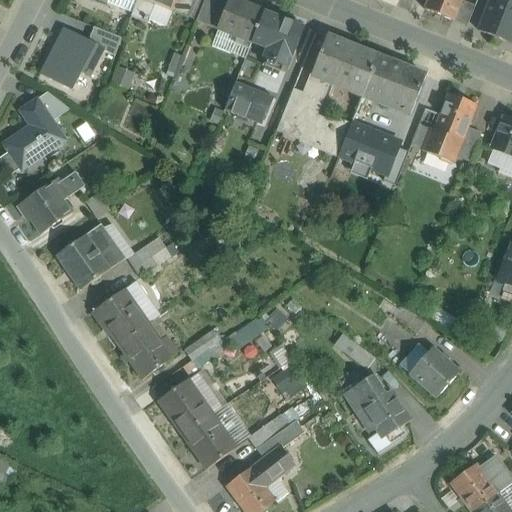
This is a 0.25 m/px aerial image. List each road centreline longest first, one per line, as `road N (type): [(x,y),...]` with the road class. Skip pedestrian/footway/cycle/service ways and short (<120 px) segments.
road 1 (residential): [(0,232),(185,511)]
road 2 (residential): [(349,511),(451,441),(511,376)]
road 3 (residential): [(511,75),(327,0)]
